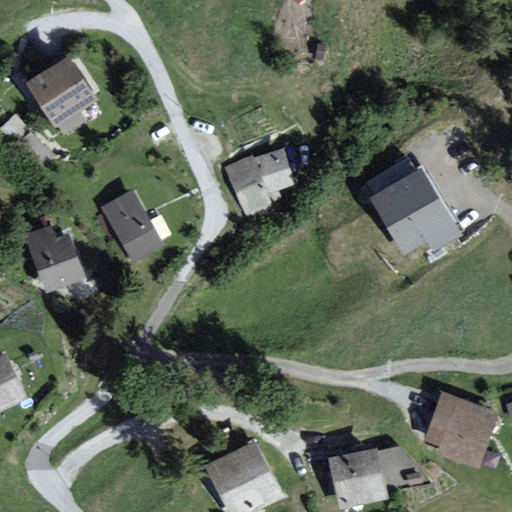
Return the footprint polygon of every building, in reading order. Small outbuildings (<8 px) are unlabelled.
[(80,53),(33,79),(60,127),(107,101),(80,53)] [(289,144),(231,168),(248,209),(305,185),(289,144)] [(428,159),(369,197),(406,254),(428,240),(438,255),(474,232),(428,159)] [(137,189),(107,209),(143,263),(173,243),(137,189)] [(75,224),(33,238),(52,293),(95,278),(75,224)] [(15,351),(0,357),(0,407),(33,393),(15,351)] [(511,428),(511,415),(454,394),(435,443),(498,467),(511,428)] [(262,438),(209,462),(231,511),(250,511),(288,495),(262,438)] [(387,448),(337,457),(345,505),(395,497),(387,448)]
